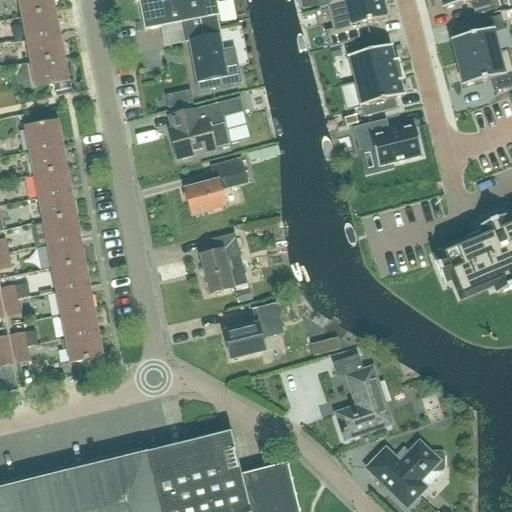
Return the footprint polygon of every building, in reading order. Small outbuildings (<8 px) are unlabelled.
[(17,0),(22,22),(54,16),(51,0),(17,0)] [(137,0),(144,32),(181,25),(183,32),(214,26),(213,19),(219,17),(217,4),(220,2),(220,0),(137,0)] [(387,19),(381,0),(359,0),(332,7),(327,8),(333,31),(324,34),(329,50),(364,41),(360,26),(366,25),(387,19)] [(439,0),(443,11),(471,4),(474,16),(498,10),(495,0),(439,0)] [(26,43),(58,37),(54,16),(22,22),(26,43)] [(478,35),(451,42),(457,65),(498,55),(498,54),(493,33),(503,31),(500,17),(476,24),(478,35)] [(217,38),(214,26),(183,32),(185,45),(189,44),(197,83),(200,96),(241,88),(236,67),(225,69),(219,38),(217,38)] [(58,37),(26,43),(31,66),(63,60),(58,37)] [(354,85),(401,73),(398,62),(394,63),(390,48),(381,51),(378,41),(345,50),(354,85)] [(498,55),(457,65),(462,89),(490,81),(493,93),(511,88),(511,69),(507,51),(498,54),(498,55)] [(63,60),(31,66),(35,90),(67,84),(63,60)] [(403,83),(401,73),(354,85),(363,120),(396,111),(394,101),(403,99),(399,84),(403,83)] [(218,105),(195,111),(195,110),(167,118),(170,130),(169,130),(176,161),(216,151),(216,150),(229,147),(250,141),(239,100),(218,105)] [(354,121),(342,124),(344,132),(353,130),(356,129),(354,121)] [(423,158),(415,129),(390,135),(386,122),(353,130),(359,153),(373,149),(378,170),(423,158)] [(29,154),(61,148),(57,124),(25,130),(29,154)] [(33,176),(65,170),(61,148),(29,154),(33,176)] [(219,193),(234,189),(248,186),(241,160),(210,169),(213,183),(183,191),(191,218),(223,209),(219,193)] [(37,198),(70,192),(65,170),(33,176),(37,198)] [(42,221),(74,215),(70,192),(37,198),(42,221)] [(46,244),(78,237),(74,215),(42,221),(46,244)] [(482,237),(440,255),(451,282),(460,302),(493,288),(511,280),(511,224),(509,226),(505,219),(495,223),(489,225),(479,230),(482,237)] [(231,290),(232,289),(244,287),(232,236),(205,243),(208,256),(198,258),(207,297),(231,291),(231,290)] [(51,269),(83,262),(78,237),(46,244),(51,269)] [(6,256),(0,257),(0,272),(9,271),(6,256)] [(55,291),(87,285),(83,262),(51,269),(55,291)] [(60,316),(92,310),(87,285),(55,291),(60,316)] [(4,304),(15,302),(12,288),(1,290),(4,304)] [(15,302),(4,304),(7,319),(18,317),(15,302)] [(256,326),(222,334),(229,361),(263,353),(259,338),(272,335),(269,324),(277,322),(273,308),(253,313),(256,326)] [(64,340),(97,333),(92,310),(60,316),(64,340)] [(97,333),(64,340),(69,365),(102,359),(97,333)] [(13,352),(25,349),(22,334),(10,337),(13,352)] [(337,339),(317,344),(320,356),(340,350),(337,339)] [(25,349),(13,352),(16,366),(28,364),(25,349)] [(7,353),(0,354),(0,369),(10,368),(7,353)] [(356,360),(335,367),(338,376),(342,375),(346,376),(346,378),(350,377),(360,374),(359,369),(356,360)] [(371,370),(368,371),(360,374),(350,377),(346,378),(356,409),(336,416),(344,441),(389,426),(371,370)] [(297,511),(286,466),(240,477),(229,435),(146,456),(146,459),(0,495),(0,511),(297,511)] [(417,484),(422,479),(426,474),(440,474),(443,471),(443,457),(440,454),(428,455),(418,446),(399,466),(384,452),(367,470),(407,508),(424,491),(417,484)]
